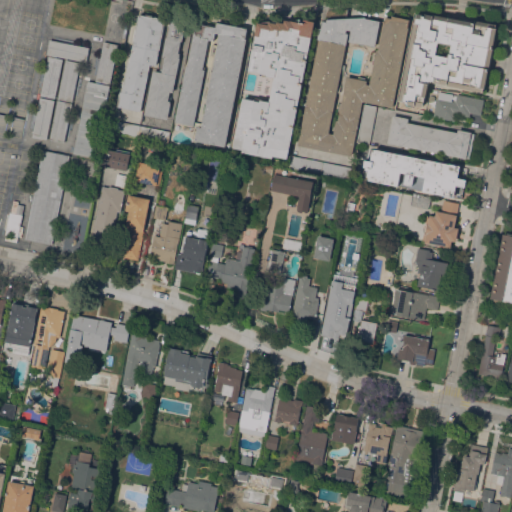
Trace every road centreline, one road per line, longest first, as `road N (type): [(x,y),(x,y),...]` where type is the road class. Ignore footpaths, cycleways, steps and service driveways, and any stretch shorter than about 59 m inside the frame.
road 1 (residential): [(511,420),(308,369),(163,303),(0,264)]
road 2 (residential): [(429,511),(511,92)]
